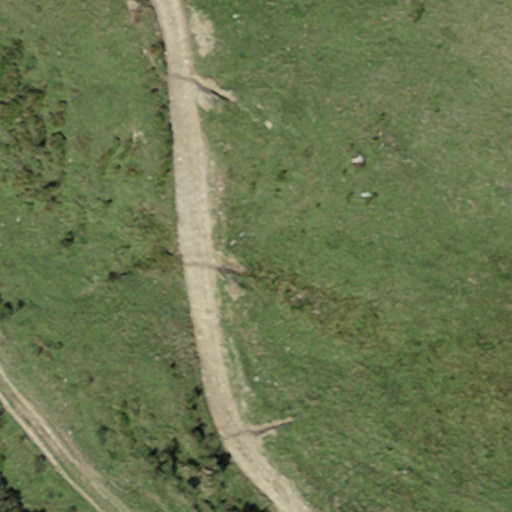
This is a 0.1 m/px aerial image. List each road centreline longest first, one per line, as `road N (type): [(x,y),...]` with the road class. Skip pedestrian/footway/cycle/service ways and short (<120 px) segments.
road 1 (track): [(166,0),(220,395),(253,468),(290,511)]
road 2 (track): [(110,511),(0,384)]
